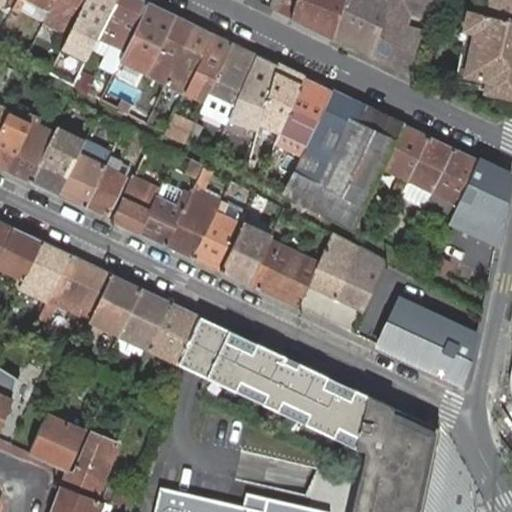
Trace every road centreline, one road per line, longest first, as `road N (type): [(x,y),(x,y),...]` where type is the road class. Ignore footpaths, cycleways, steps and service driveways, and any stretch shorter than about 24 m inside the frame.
road 1 (residential): [(0,195),(475,421)]
road 2 (residential): [(211,0),(511,143)]
road 3 (residential): [(475,421),(511,244)]
